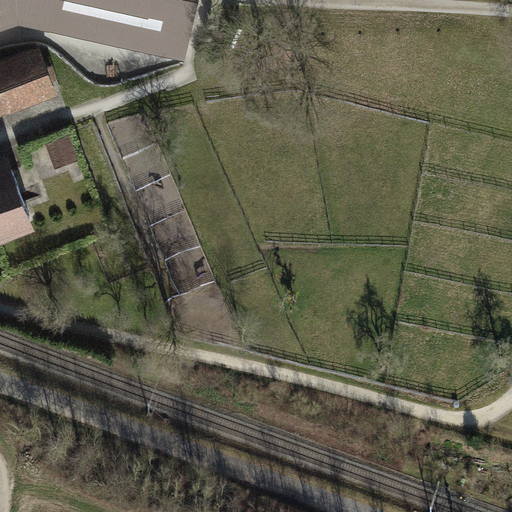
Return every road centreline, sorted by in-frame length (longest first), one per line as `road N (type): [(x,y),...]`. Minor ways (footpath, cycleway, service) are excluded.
road 1 (track): [(0,304),(459,422)]
road 2 (unclassified): [(0,381),(360,511)]
